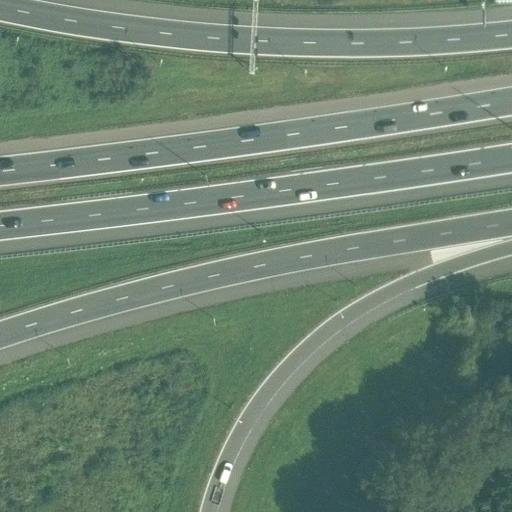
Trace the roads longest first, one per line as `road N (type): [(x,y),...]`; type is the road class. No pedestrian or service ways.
road 1 (motorway): [(0,334),(271,261),(511,220)]
road 2 (motorway): [(511,101),(0,171)]
road 3 (motorway): [(0,226),(511,159)]
road 4 (motorway): [(511,35),(212,37),(0,7)]
road 5 (motorway): [(206,511),(231,441),(271,372),(372,291),(511,247)]
